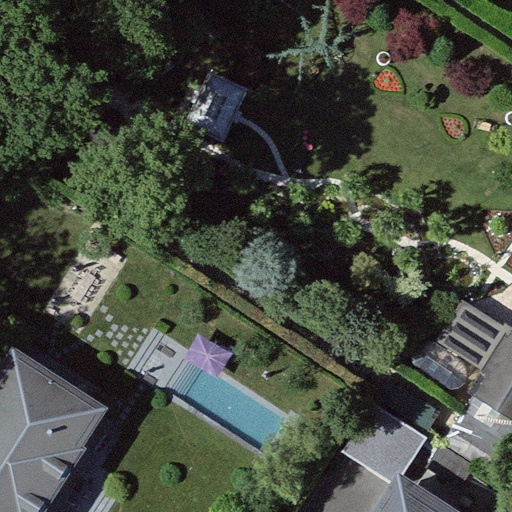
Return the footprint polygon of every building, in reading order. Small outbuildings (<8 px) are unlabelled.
[(246,88),(204,72),(184,124),(226,140),(246,88)] [(511,334),(480,383),(511,404),(511,334)] [(0,349),(0,511),(31,511),(97,412),(0,349)] [(428,438),(377,404),(345,453),(396,487),(404,475),(428,438)] [(396,487),(378,511),(462,511),(404,475),(396,487)]
